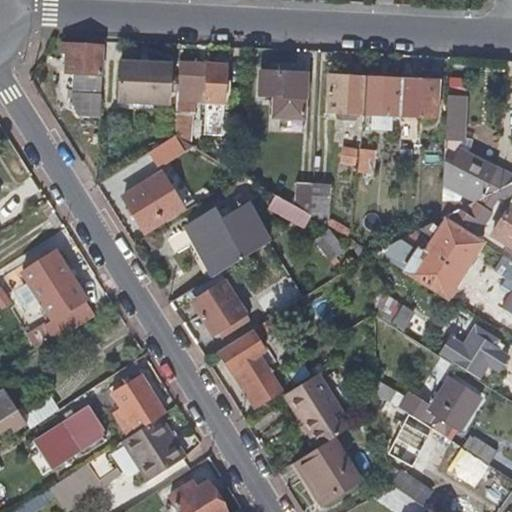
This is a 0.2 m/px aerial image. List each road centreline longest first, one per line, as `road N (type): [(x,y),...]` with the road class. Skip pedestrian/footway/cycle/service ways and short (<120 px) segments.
road 1 (residential): [(0,76),(273,511)]
road 2 (residential): [(14,15),(511,36)]
